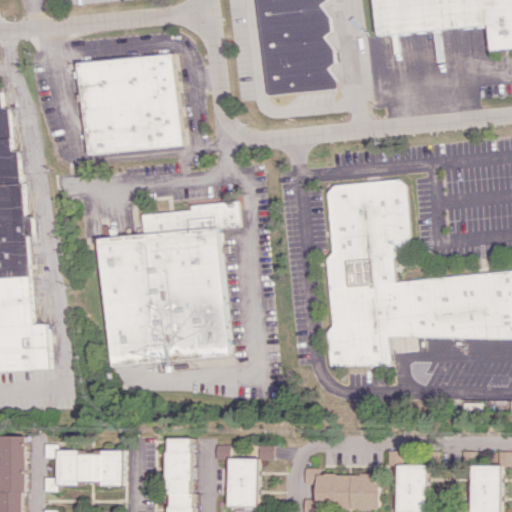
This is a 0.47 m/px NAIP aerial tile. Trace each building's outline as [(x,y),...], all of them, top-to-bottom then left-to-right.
[(257,0),(327,0),(335,88),(268,95),(257,0)] [(375,0),(511,0),(511,46),(491,50),(488,26),(378,32),(375,0)] [(88,153),(183,146),(176,54),(81,61),(88,153)] [(511,270),(395,274),(394,257),(409,240),(407,186),(400,181),(334,183),(328,190),(330,253),(328,255),(331,327),(328,331),(329,366),(390,364),(389,342),(511,337),(511,270)] [(229,356),(219,228),(240,226),(238,201),(189,204),(190,210),(142,214),(143,234),(100,237),(110,365),(164,361),(164,372),(172,372),(171,360),(229,356)] [(26,511),(28,436),(2,435),(0,511),(26,511)] [(168,511),(196,511),(197,493),(193,493),(194,438),(170,438),(168,511)] [(125,452),(80,452),(80,450),(59,450),(59,444),(46,444),(46,458),(58,457),(59,477),(46,477),(46,491),(59,491),(59,484),(81,484),(81,481),(103,481),(103,485),(125,485),(125,452)] [(230,445),(216,445),(215,459),(230,459),(230,445)] [(401,450),(387,451),(388,465),(402,464),(401,450)] [(511,452),(498,451),(497,465),(511,466),(511,452)] [(229,506),(259,506),(260,458),(230,458),(229,506)] [(427,511),(428,465),(398,464),(397,511),(427,511)] [(500,511),(502,466),(472,465),(470,511),(500,511)] [(318,511),(318,508),(379,509),(380,475),(318,473),(319,468),(304,468),(304,483),(316,484),(316,499),(303,499),(302,511),(318,511)]
